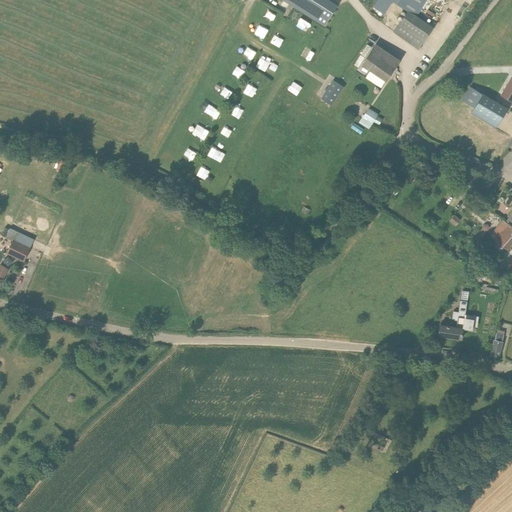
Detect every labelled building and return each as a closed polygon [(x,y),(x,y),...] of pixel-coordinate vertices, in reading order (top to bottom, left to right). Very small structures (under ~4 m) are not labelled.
[(431,30),(433,28),(416,16),(422,7),(426,0),(377,0),(373,7),(383,15),(393,1),(408,11),(394,32),(410,44),(418,49),(425,40),(431,30)] [(307,36),(314,23),(303,17),(296,30),(307,36)] [(275,34),(273,42),(282,46),(284,38),(275,34)] [(367,45),(354,65),(358,68),(371,47),(367,45)] [(249,46),(245,53),(254,58),(258,51),(249,46)] [(362,65),(370,70),(385,79),(386,80),(387,78),(391,71),(396,63),(396,64),(398,61),(390,55),(375,46),(368,56),(362,65)] [(263,56),(257,65),(266,70),(271,61),(263,56)] [(235,74),(243,77),(246,70),(238,67),(235,74)] [(511,101),(511,78),(501,95),(511,101)] [(331,106),(343,87),(333,80),(321,98),(331,106)] [(290,89),(299,94),(304,86),(295,81),(290,89)] [(250,83),(245,93),(253,97),(258,88),(250,83)] [(230,98),(235,89),(227,84),(222,93),(230,98)] [(507,108),(470,86),(463,101),(474,107),(470,113),(496,128),(501,119),(507,108)] [(237,105),(233,113),(240,117),(244,109),(237,105)] [(211,112),(218,116),(221,110),(215,106),(211,112)] [(368,129),(372,123),(373,121),(378,124),(382,119),(377,116),(378,115),(368,109),(363,118),(359,123),(368,129)] [(187,157),(195,159),(198,150),(190,148),(187,157)] [(493,201),(485,195),(480,202),(483,204),(487,208),(493,201)] [(487,208),(483,204),(479,208),(489,215),(492,212),(487,208)] [(455,217),(450,223),(456,228),(462,222),(455,217)] [(511,243),(511,226),(505,222),(502,219),(489,235),(494,239),(499,243),(507,249),(511,243)] [(12,241),(13,239),(15,240),(19,232),(10,228),(5,237),(12,241)] [(6,253),(23,262),(30,248),(15,240),(13,239),(12,241),(6,253)] [(440,324),(440,326),(438,335),(461,339),(463,329),(463,327),(465,315),(467,315),(470,292),(462,290),(461,301),(460,301),(458,312),(453,311),(452,320),(456,321),(456,326),(440,324)] [(491,355),(498,357),(504,335),(497,333),(491,355)] [(374,443),(372,447),(385,453),(391,440),(388,439),(384,447),(374,443)]
